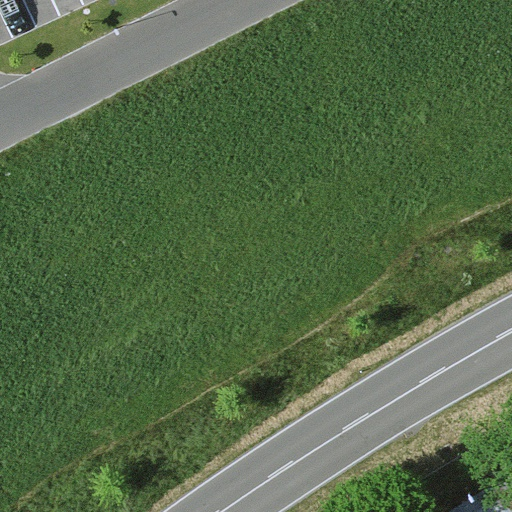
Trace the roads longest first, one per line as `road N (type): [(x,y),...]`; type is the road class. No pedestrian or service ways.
road 1 (secondary): [(511,339),(355,425),(227,511)]
road 2 (residential): [(242,0),(0,124)]
